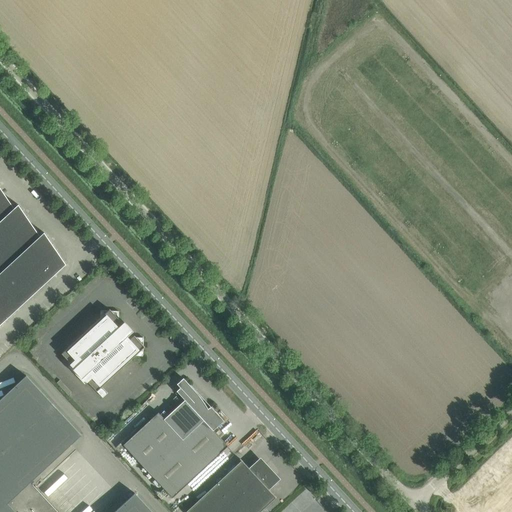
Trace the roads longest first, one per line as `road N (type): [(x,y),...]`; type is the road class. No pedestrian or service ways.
road 1 (unclassified): [(415,501),(0,56)]
road 2 (unclassified): [(0,129),(351,511)]
road 3 (unknown): [(167,348),(110,401),(85,397),(45,350),(45,336),(96,290),(119,294)]
road 4 (unknown): [(0,367),(34,369),(55,386),(161,511)]
road 5 (unclassified): [(511,412),(415,501)]
